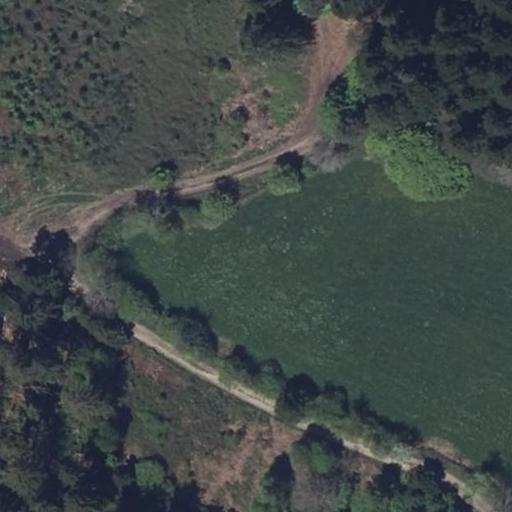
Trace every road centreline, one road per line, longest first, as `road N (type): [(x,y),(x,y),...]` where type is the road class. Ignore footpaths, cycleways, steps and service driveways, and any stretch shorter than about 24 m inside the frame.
road 1 (track): [(511,157),(394,138),(348,145),(256,193),(105,227),(78,283),(0,242)]
road 2 (unclassified): [(78,283),(177,363),(476,511)]
